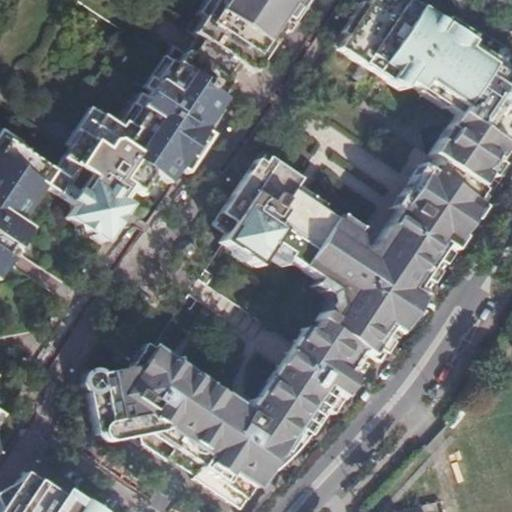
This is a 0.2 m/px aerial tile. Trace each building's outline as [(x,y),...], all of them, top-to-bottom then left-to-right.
[(287,0),(200,0),(191,14),(200,20),(189,33),(194,36),(238,66),(241,68),(287,0)] [(426,155),(433,160),(474,188),(495,159),(500,163),(511,145),(511,75),(401,0),(391,0),(388,4),(381,0),(368,0),(337,48),(400,90),(405,83),(453,115),(426,155)] [(189,45),(183,53),(227,83),(233,75),(238,66),(194,36),(189,45)] [(227,83),(183,53),(175,66),(169,61),(137,108),(132,105),(117,128),(99,117),(92,127),(85,122),(58,162),(51,171),(41,187),(71,207),(63,218),(92,239),(99,244),(102,239),(107,233),(119,231),(117,218),(123,208),(126,204),(147,172),(166,184),(176,170),(183,158),(192,164),(203,147),(194,141),(221,101),(218,98),(227,83)] [(0,269),(27,229),(17,223),(41,187),(51,171),(7,142),(0,152),(0,269)] [(165,360),(151,351),(142,345),(126,369),(97,375),(95,373),(92,372),(87,372),(82,375),(79,379),(78,383),(78,385),(78,388),(80,391),(85,394),(93,436),(118,431),(130,439),(138,437),(140,445),(165,462),(173,449),(199,467),(191,479),(238,510),(276,453),(281,457),(298,432),(304,436),(321,410),(338,384),(359,352),(377,363),(466,229),(480,209),(472,203),(480,191),(474,188),(433,160),(425,171),(424,171),(409,192),(395,213),(394,212),(371,246),(357,249),(355,237),(289,193),(297,180),(275,164),(259,153),(211,225),(224,234),(218,243),(231,251),(232,250),(243,258),(243,259),(256,268),(271,245),(287,255),(285,260),(332,291),(336,310),(324,329),(317,325),(309,335),(301,329),(288,349),(275,368),(276,368),(253,401),(250,400),(240,411),(177,369),(175,359),(165,360)] [(20,474),(18,478),(36,490),(38,486),(20,474)] [(0,511),(79,511),(39,486),(38,486),(36,490),(18,478),(0,503),(0,511)]
